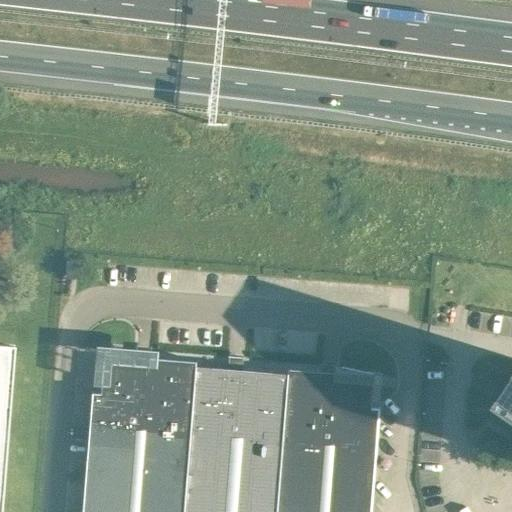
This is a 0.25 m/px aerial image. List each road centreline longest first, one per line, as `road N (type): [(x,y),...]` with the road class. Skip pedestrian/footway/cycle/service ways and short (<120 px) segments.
road 1 (motorway): [(0,56),(511,120)]
road 2 (motorway): [(511,46),(165,0)]
road 3 (unknown): [(463,511),(460,355),(487,345),(511,350)]
